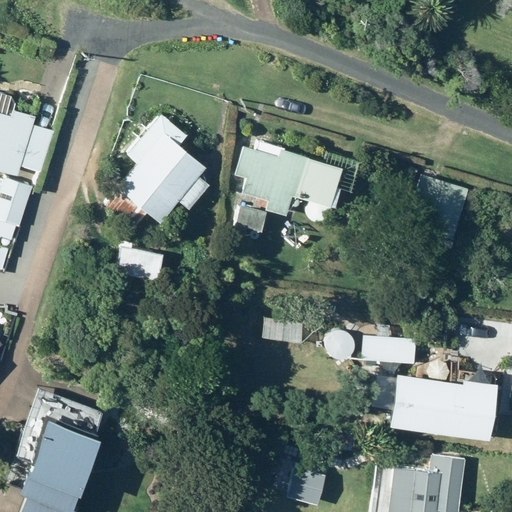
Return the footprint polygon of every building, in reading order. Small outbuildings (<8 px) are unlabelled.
[(0,167),(26,179),(29,170),(48,178),(64,138),(42,129),(45,120),(22,111),(25,105),(0,94),(0,167)] [(130,157),(140,167),(120,190),(162,226),(181,204),(192,213),(213,187),(201,177),(210,168),(184,146),(190,138),(165,117),(130,157)] [(283,146),(282,149),(262,143),(261,150),(245,146),(237,177),(249,180),(245,197),(271,204),(268,213),(289,218),(295,194),(331,204),(331,202),(337,203),(342,186),(336,184),(342,162),(283,146)] [(424,179),(408,237),(457,251),(474,194),(424,179)] [(12,182),(0,218),(0,219),(3,220),(0,229),(0,238),(20,245),(25,230),(29,231),(42,191),(12,182)] [(243,209),(237,238),(248,241),(250,232),(265,235),(269,215),(243,209)] [(118,277),(161,284),(165,257),(122,250),(118,277)] [(0,271),(11,276),(17,257),(0,251),(0,271)] [(422,344),(394,342),(394,334),(383,333),(382,342),(366,341),(364,375),(380,376),(381,366),(419,369),(422,344)] [(0,358),(11,351),(0,335),(0,375),(8,370),(0,358)] [(391,421),(491,437),(500,384),(465,378),(465,381),(399,371),(391,421)] [(70,507),(97,427),(46,410),(26,470),(17,467),(10,487),(31,494),(25,511),(78,511),(79,510),(70,507)] [(456,511),(465,460),(430,454),(427,471),(386,464),(377,511),(456,511)] [(289,500),(321,508),(329,479),(298,470),(289,500)]
